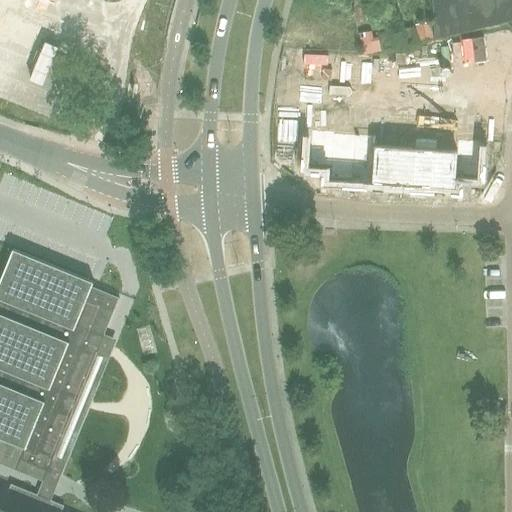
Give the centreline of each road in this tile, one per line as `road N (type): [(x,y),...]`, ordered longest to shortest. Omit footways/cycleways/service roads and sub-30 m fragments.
road 1 (secondary): [(207,197),(279,511)]
road 2 (secondary): [(299,511),(285,467),(249,203)]
road 3 (residential): [(511,220),(249,203)]
road 4 (tertiary): [(207,197),(141,187),(0,135)]
road 5 (secondary): [(249,203),(251,81),(264,0)]
road 6 (secondary): [(229,0),(215,68),(207,197)]
